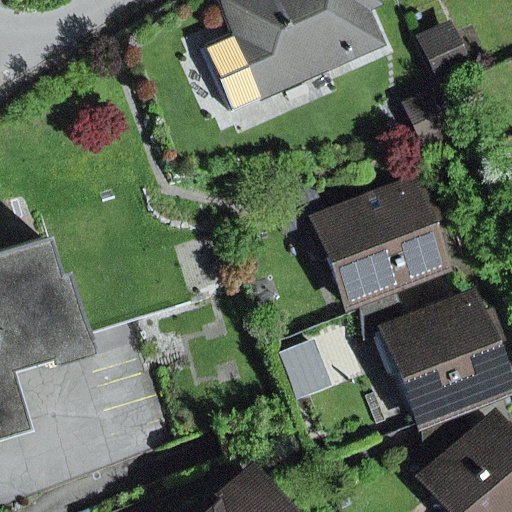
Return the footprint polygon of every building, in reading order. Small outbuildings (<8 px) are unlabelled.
[(273,88),(374,43),(360,10),(355,0),(238,0),(222,7),(233,33),(201,47),(229,112),(275,92),(273,88)] [(355,0),(360,10),(374,3),(372,0),(355,0)] [(418,43),(436,80),(460,68),(442,31),(418,43)] [(409,104),(426,142),(455,129),(438,91),(409,104)] [(389,288),(439,268),(422,225),(437,219),(426,191),(411,196),(407,184),(311,221),(343,305),(358,299),(389,288)] [(0,294),(52,278),(41,240),(0,252),(0,294)] [(0,435),(16,431),(0,375),(0,371),(80,348),(65,295),(59,276),(52,278),(0,294),(0,435)] [(358,299),(359,309),(392,297),(389,288),(358,299)] [(381,331),(402,323),(392,297),(359,309),(362,338),(381,331)] [(381,331),(416,424),(502,391),(485,347),(500,341),(489,312),(474,318),(466,298),(402,323),(381,331)] [(279,355),(295,397),(326,385),(310,343),(279,355)] [(511,511),(511,446),(488,419),(418,478),(446,511),(511,511)] [(274,511),(250,483),(215,511),(202,511),(200,509),(196,511),(274,511)]
